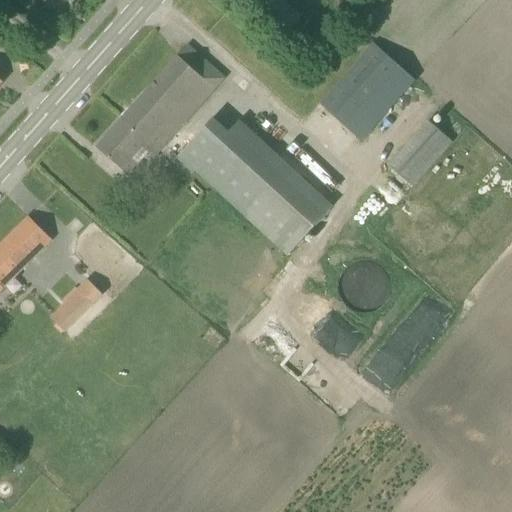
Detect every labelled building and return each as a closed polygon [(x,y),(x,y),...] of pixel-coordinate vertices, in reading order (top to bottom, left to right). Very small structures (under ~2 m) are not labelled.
[(302,16),(283,0),(268,0),(257,12),(285,36),(302,16)] [(361,142),(416,82),(374,44),(319,104),(361,142)] [(187,45),(142,96),(96,148),(128,176),(148,153),(153,157),(224,78),(187,45)] [(195,172),(287,258),(333,210),(240,123),(230,134),(214,119),(176,159),(193,174),(195,172)] [(390,166),(413,187),(452,143),(429,122),(390,166)] [(0,290),(14,276),(51,240),(29,217),(0,245),(0,290)] [(354,264),(349,267),(344,271),(341,275),(339,279),(338,284),(338,289),(339,295),(342,301),(345,306),(348,309),(353,312),(360,314),(365,314),(370,314),(377,311),(382,308),(386,303),(388,299),(389,293),(390,288),(389,282),(387,276),(385,273),(382,269),(378,266),(373,264),(367,263),(360,263),(354,264)] [(49,318),(51,319),(65,334),(103,296),(88,280),(49,318)]
